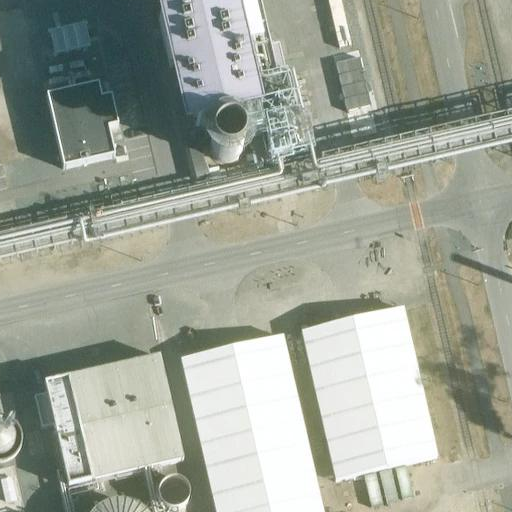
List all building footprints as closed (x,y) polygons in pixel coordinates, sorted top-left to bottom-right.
[(511,119),(461,132),(399,146),(281,173),(280,169),(313,161),(304,122),(301,122),(300,119),(291,81),(286,82),(285,78),(275,80),(274,78),(284,76),(277,48),(268,51),(256,0),(162,0),(167,21),(155,24),(182,141),(243,126),(249,148),(262,146),(264,155),(267,154),(270,166),(271,166),(273,175),(173,198),(0,237),(0,511),(72,511),(70,499),(98,493),(96,485),(68,491),(63,472),(56,473),(64,511),(0,511),(0,459),(3,458),(5,457),(8,456),(10,454),(12,452),(13,449),(14,445),(14,441),(13,437),(11,434),(9,431),(6,429),(2,427),(0,426),(0,252),(176,212),(402,161),(464,147),(511,135),(511,119)] [(327,5),(338,53),(352,49),(340,2),(327,5)] [(0,25),(13,86),(37,81),(21,11),(0,15),(0,25)] [(293,81),(300,119),(313,117),(310,100),(305,101),(304,96),(309,95),(306,78),(293,81)] [(98,88),(46,100),(62,172),(114,161),(108,133),(118,131),(110,100),(101,102),(98,88)] [(369,105),(345,110),(352,141),(376,136),(369,105)] [(402,313),(300,337),(333,485),(436,461),(402,313)] [(321,511),(281,341),(180,364),(213,511),(321,511)] [(183,464),(158,361),(43,388),(63,472),(68,491),(96,485),(183,464)] [(19,470),(0,472),(0,510),(24,508),(19,470)]
